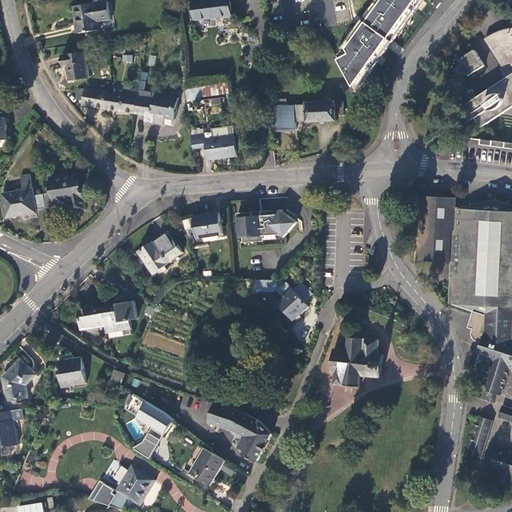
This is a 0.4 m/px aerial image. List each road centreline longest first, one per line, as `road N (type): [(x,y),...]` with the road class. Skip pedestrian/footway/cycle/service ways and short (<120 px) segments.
road 1 (tertiary): [(379,170),(379,219),(390,253),(432,312),(452,366),(441,511)]
road 2 (residential): [(5,0),(12,38),(37,90),(138,200)]
road 3 (tertiary): [(138,200),(173,187),(379,170)]
road 4 (residential): [(457,0),(415,60),(395,112)]
